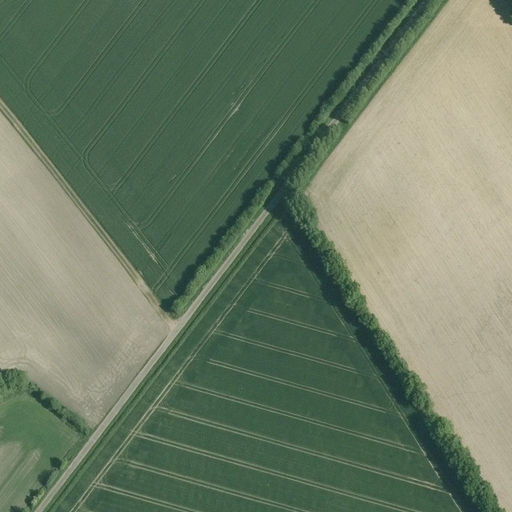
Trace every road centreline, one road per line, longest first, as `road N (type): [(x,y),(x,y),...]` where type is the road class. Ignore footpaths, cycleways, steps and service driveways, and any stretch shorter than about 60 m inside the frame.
road 1 (unclassified): [(427,0),(37,511)]
road 2 (track): [(176,331),(0,97)]
